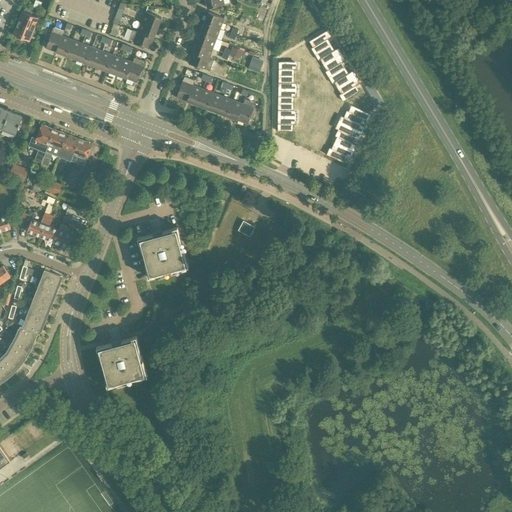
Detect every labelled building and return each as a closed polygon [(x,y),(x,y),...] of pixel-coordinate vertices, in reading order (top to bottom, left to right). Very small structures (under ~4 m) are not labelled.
[(28,40),(38,17),(23,11),(14,34),(28,40)] [(142,22),(157,28),(161,17),(145,11),(142,22)] [(204,22),(220,28),(224,18),(208,12),(204,22)] [(138,32),(153,38),(157,28),(142,22),(138,32)] [(220,28),(204,22),(200,32),(216,38),(220,28)] [(53,27),(49,37),(47,36),(45,41),(47,42),(45,47),(56,51),(62,35),(62,36),(64,31),(53,27)] [(138,32),(133,30),(129,40),(139,44),(138,47),(143,49),(144,46),(149,48),(153,38),(138,32)] [(311,48),(315,54),(329,45),(325,40),(331,36),(327,30),(312,39),(315,45),(311,48)] [(200,32),(197,43),(212,48),(216,38),(200,32)] [(62,35),(56,51),(66,55),(72,39),(62,36),(62,35)] [(82,43),(72,39),(66,55),(76,59),(82,43)] [(82,43),(76,59),(86,63),(92,47),(82,43)] [(212,48),(197,43),(193,53),(208,58),(212,48)] [(323,58),(326,63),(342,53),(338,47),(332,51),(329,45),(315,54),(318,60),(323,58)] [(92,47),(86,63),(96,66),(102,50),(92,47)] [(240,58),(243,51),(233,47),(230,54),(240,58)] [(112,54),(102,50),(96,66),(106,70),(112,54)] [(208,58),(193,53),(189,63),(194,65),(193,68),(198,70),(199,67),(210,71),(214,60),(208,58)] [(325,71),(329,77),(343,69),(340,63),(346,60),(342,53),(326,63),(329,68),(325,71)] [(112,54),(106,70),(116,74),(122,58),(112,54)] [(134,57),(132,62),(126,78),(137,82),(139,76),(141,77),(143,72),(141,72),(144,61),(134,57)] [(122,58),(116,74),(126,78),(132,62),(122,58)] [(278,75),(278,76),(294,76),(294,62),(293,62),(279,62),(278,75)] [(337,81),(340,86),(356,77),(352,71),(346,74),(343,69),(329,77),(333,84),(337,81)] [(176,90),(178,91),(176,96),(187,101),(193,85),(195,80),(184,76),(180,86),(178,86),(176,90)] [(278,76),(278,89),(294,89),(294,76),(278,76)] [(360,83),(356,77),(340,86),(343,92),(339,94),(343,101),(357,92),(354,87),(360,83)] [(203,89),(193,85),(187,101),(197,104),(203,89)] [(213,93),(203,89),(197,104),(207,108),(213,93)] [(278,103),(293,103),(294,89),(278,89),(278,103)] [(223,96),(213,93),(207,108),(217,112),(223,96)] [(223,96),(217,112),(227,116),(233,100),(223,96)] [(243,104),(237,119),(247,123),(249,118),(252,119),(254,114),(251,113),(255,103),(244,99),(243,104)] [(243,104),(233,100),(227,116),(237,119),(243,104)] [(278,116),(293,117),(293,103),(278,103),(278,116)] [(347,110),(344,117),(360,124),(362,118),(368,121),(371,114),(354,106),(351,112),(347,110)] [(22,116),(0,107),(0,126),(16,132),(22,116)] [(277,131),(293,131),(293,117),(278,116),(277,131)] [(341,123),(362,133),(365,126),(360,124),(344,117),(341,123)] [(338,130),(354,137),(359,140),(362,133),(341,123),(338,130)] [(41,125),(36,139),(31,137),(28,146),(38,150),(34,160),(41,163),(41,164),(54,130),(49,128),(48,126),(45,125),(43,126),(41,125)] [(54,130),(41,164),(48,166),(52,154),(58,156),(61,148),(66,135),(65,134),(64,133),(62,132),(60,132),(54,130)] [(339,138),(337,144),(354,152),(357,145),(351,142),(354,137),(338,130),(335,136),(339,138)] [(61,148),(69,151),(66,159),(71,160),(79,140),(74,138),(73,136),(70,135),(68,136),(66,135),(61,148)] [(79,140),(71,160),(69,164),(74,166),(78,155),(86,158),(91,144),(90,144),(90,142),(87,141),(85,142),(79,140)] [(351,158),(354,152),(337,144),(334,150),(329,147),(326,154),(342,162),(345,155),(351,158)] [(8,177),(24,182),(28,171),(13,165),(8,177)] [(88,165),(78,193),(84,195),(94,167),(88,165)] [(41,189),(44,183),(40,181),(41,180),(37,179),(33,186),(41,189)] [(57,194),(61,184),(49,179),(45,189),(57,194)] [(68,206),(65,214),(73,218),(77,209),(68,206)] [(0,231),(11,228),(10,225),(7,216),(0,217),(0,231)] [(40,236),(45,224),(31,219),(29,225),(26,231),(40,236)] [(249,236),(254,226),(247,222),(243,220),(238,230),(249,236)] [(45,224),(40,236),(53,242),(58,229),(45,224)] [(181,252),(180,251),(179,244),(181,242),(177,226),(162,231),(163,234),(158,235),(155,235),(153,234),(137,237),(142,252),(145,252),(146,260),(145,262),(148,277),(157,275),(163,273),(162,270),(170,268),(173,270),(181,268),(188,266),(183,251),(181,252)] [(72,235),(58,229),(53,242),(67,247),(72,235)] [(3,265),(0,267),(0,281),(0,282),(10,276),(3,265)] [(41,279),(58,286),(62,276),(44,269),(41,279)] [(41,279),(37,289),(54,295),(58,286),(41,279)] [(54,295),(37,289),(33,298),(51,305),(54,295)] [(33,298),(29,307),(47,314),(51,305),(33,298)] [(47,314),(29,307),(26,317),(43,324),(47,314)] [(43,324),(26,317),(22,326),(37,333),(39,334),(43,324)] [(37,333),(22,326),(20,326),(16,335),(34,342),(37,333)] [(16,335),(11,344),(28,353),(31,349),(33,344),(34,342),(16,335)] [(121,341),(122,343),(116,344),(114,345),(111,343),(96,347),(101,362),(103,361),(105,369),(104,371),(107,387),(115,384),(122,382),(121,379),(129,378),(132,379),(140,378),(147,376),(142,361),(140,362),(138,353),(140,351),(136,336),(121,341)] [(28,353),(11,344),(7,352),(21,364),(24,360),(26,358),(27,355),(28,353)] [(21,364),(7,352),(0,358),(13,373),(15,370),(17,368),(19,366),(21,364)] [(13,373),(0,358),(0,374),(4,380),(7,379),(9,377),(11,375),(13,373)] [(0,468),(9,462),(0,448),(0,468)]
